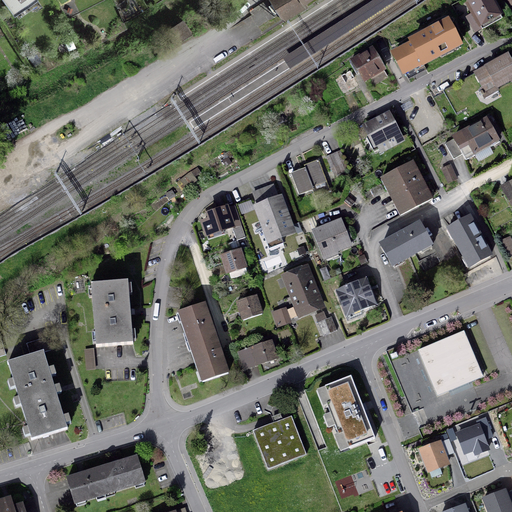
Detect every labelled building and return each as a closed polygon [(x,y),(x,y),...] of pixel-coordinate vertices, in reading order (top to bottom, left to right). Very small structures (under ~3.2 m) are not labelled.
[(306,0),(302,0),(294,6),(294,5),(281,13),(272,0),(271,0),(285,20),(305,7),(302,3),(306,0)] [(272,0),(281,13),(294,5),(294,6),(302,0),(272,0)] [(481,30),(502,19),(490,0),(482,0),(469,8),(481,30)] [(185,21),(168,29),(175,42),(191,33),(185,21)] [(396,55),(406,73),(442,53),(432,34),(396,55)] [(365,83),(383,70),(371,52),(352,64),(365,83)] [(511,65),(506,56),(442,94),(455,115),(466,109),(511,81),(511,65)] [(350,72),(335,81),(343,94),(357,85),(350,72)] [(400,138),(388,118),(366,131),(370,138),(374,136),(382,149),(400,138)] [(486,122),(444,147),(452,161),(494,136),(486,122)] [(341,151),(334,154),(338,165),(342,173),(349,170),(341,151)] [(334,154),(326,157),(330,168),(338,165),(334,154)] [(319,163),(291,175),(301,197),(328,186),(319,163)] [(403,215),(432,199),(412,163),(383,178),(403,215)] [(451,165),(443,169),(448,181),(456,178),(451,165)] [(273,188),(254,195),(270,240),(289,233),(273,188)] [(201,218),(208,239),(232,231),(225,210),(201,218)] [(489,256),(468,221),(449,231),(470,267),(489,256)] [(341,223),(313,235),(322,257),(351,246),(341,223)] [(421,228),(382,247),(406,296),(423,288),(407,257),(430,246),(421,228)] [(511,245),(509,238),(502,241),(509,257),(511,255),(511,245)] [(229,275),(246,268),(240,251),(222,258),(229,275)] [(283,279),(291,296),(313,287),(306,269),(283,279)] [(128,283),(91,286),(96,350),(133,347),(128,283)] [(372,303),(364,283),(338,294),(346,313),(372,303)] [(322,307),(313,287),(291,296),(299,317),(322,307)] [(255,298),(236,305),(242,321),(260,314),(255,298)] [(179,315),(190,348),(213,340),(202,307),(179,315)] [(285,310),(274,313),(278,326),(289,322),(285,310)] [(324,315),(316,318),(323,336),(331,333),(325,320),(324,315)] [(332,317),(325,320),(331,333),(338,330),(332,317)] [(464,332),(391,363),(405,396),(408,403),(410,408),(471,382),(483,377),(464,332)] [(225,374),(213,340),(190,348),(202,382),(225,374)] [(276,360),(270,343),(238,354),(244,371),(276,360)] [(44,355),(8,366),(31,440),(66,429),(44,355)] [(349,449),(375,439),(351,377),(325,387),(331,402),(327,404),(339,435),(343,433),(349,449)] [(292,417),(253,431),(268,470),(306,455),(292,417)] [(476,454),(488,450),(479,427),(458,435),(465,453),(474,449),(476,454)] [(429,471),(448,464),(440,443),(421,450),(429,471)] [(137,459),(102,470),(109,494),(144,484),(137,459)] [(75,505),(109,494),(102,470),(67,480),(75,505)] [(511,511),(511,502),(507,490),(485,498),(489,511),(511,511)] [(14,511),(11,500),(0,503),(0,511),(14,511)]
